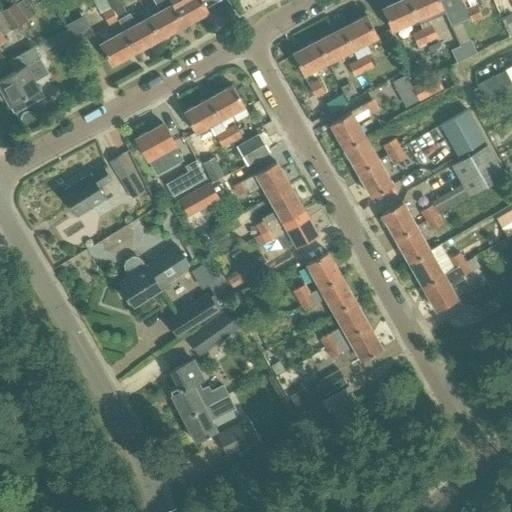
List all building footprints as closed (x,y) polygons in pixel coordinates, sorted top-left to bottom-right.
[(0,9),(0,41),(4,39),(1,35),(34,13),(25,0),(21,0),(15,4),(13,2),(0,9)] [(134,52),(158,39),(146,17),(133,24),(127,13),(126,14),(118,0),(104,0),(109,9),(116,20),(122,30),(134,52)] [(167,0),(170,4),(182,25),(207,11),(204,5),(206,4),(208,7),(219,1),(218,0),(167,0)] [(390,29),(416,18),(407,0),(397,0),(380,8),(390,29)] [(438,0),(407,0),(416,18),(419,24),(444,13),(438,0)] [(146,17),(158,39),(182,25),(170,4),(146,17)] [(476,6),(467,10),(472,21),(481,17),(476,6)] [(106,25),(116,20),(109,9),(100,14),(106,25)] [(341,27),(352,48),(377,36),(365,14),(341,27)] [(451,26),(459,46),(470,41),(461,21),(451,26)] [(421,30),(427,43),(437,39),(431,26),(421,30)] [(316,39),(327,61),(352,48),(341,27),(316,39)] [(110,65),(134,52),(122,30),(98,43),(110,65)] [(427,43),(421,30),(412,35),(418,47),(427,43)] [(58,53),(74,47),(69,34),(53,41),(58,53)] [(327,61),(316,39),(290,53),(301,74),(327,61)] [(13,71),(0,78),(0,89),(14,113),(34,102),(38,88),(34,81),(47,73),(32,47),(7,60),(13,71)] [(448,56),(459,88),(483,80),(473,48),(448,56)] [(367,56),(358,60),(363,71),(373,67),(367,56)] [(363,71),(358,60),(348,65),(354,76),(363,71)] [(511,79),(507,69),(477,84),(485,100),(511,86),(511,79)] [(410,73),(414,82),(419,79),(415,71),(410,73)] [(413,89),(420,101),(442,89),(435,76),(413,89)] [(308,85),(312,92),(314,97),(324,92),(318,79),(308,85)] [(207,98),(218,119),(243,106),(231,84),(207,98)] [(218,119),(207,98),(183,111),(195,132),(218,119)] [(377,111),(371,100),(361,106),(367,117),(377,111)] [(456,155),(484,140),(473,121),(467,110),(440,125),(456,155)] [(329,124),(342,149),(364,136),(350,112),(329,124)] [(134,138),(154,174),(180,159),(172,145),(174,144),(161,122),(134,138)] [(234,124),(224,129),(231,142),(241,136),(234,124)] [(222,147),(231,142),(224,129),(215,134),(222,147)] [(236,145),(246,164),(268,152),(258,133),(236,145)] [(364,136),(342,149),(356,173),(378,161),(364,136)] [(384,147),(389,156),(400,149),(395,140),(384,147)] [(468,196),(504,176),(488,147),(452,167),(468,196)] [(400,149),(389,156),(394,165),(405,159),(400,149)] [(109,161),(132,197),(145,189),(122,153),(109,161)] [(188,171),(195,184),(206,178),(195,159),(185,165),(188,171)] [(203,164),(214,184),(223,178),(212,159),(203,164)] [(378,161),(356,173),(370,197),(391,185),(378,161)] [(261,186),(268,198),(289,186),(275,162),(254,173),(232,186),(238,195),(246,190),(248,194),(261,186)] [(60,189),(75,214),(103,197),(96,186),(109,178),(101,166),(89,174),(88,172),(60,189)] [(433,204),(438,213),(468,196),(462,184),(431,201),(433,204)] [(181,201),(189,217),(218,201),(210,185),(181,201)] [(289,186),(268,198),(275,210),(261,218),(262,220),(253,226),(258,235),(260,234),(302,210),(289,186)] [(380,214),(395,240),(416,228),(401,202),(380,214)] [(421,211),(426,220),(438,213),(433,204),(421,211)] [(302,210),(260,234),(265,243),(287,231),(295,246),(316,234),(302,210)] [(511,234),(511,210),(498,218),(508,237),(511,234)] [(438,213),(426,220),(431,229),(443,222),(438,213)] [(395,240),(407,262),(428,250),(416,228),(395,240)] [(205,254),(214,249),(205,233),(196,238),(205,254)] [(177,248),(146,268),(142,262),(138,259),(132,258),(125,262),(123,268),(124,273),(127,278),(118,283),(133,306),(160,289),(157,284),(175,272),(178,274),(186,269),(186,266),(188,264),(177,248)] [(424,284),(442,274),(428,251),(428,250),(407,262),(421,286),(424,284)] [(319,287),(340,276),(326,252),(305,263),(319,287)] [(452,268),(465,261),(460,252),(447,259),(452,268)] [(234,290),(270,270),(262,257),(227,277),(234,290)] [(424,284),(421,286),(434,311),(455,299),(449,287),(464,279),(462,275),(470,270),(465,261),(452,268),(442,274),(424,284)] [(353,300),(340,276),(319,287),(310,292),(298,299),(303,309),(324,297),(332,311),(353,300)] [(298,299),(310,292),(305,284),(293,291),(294,292),(298,299)] [(464,296),(471,307),(488,296),(481,285),(464,296)] [(221,292),(220,291),(214,294),(211,297),(219,309),(228,304),(221,292)] [(166,320),(177,337),(219,309),(211,297),(209,293),(166,320)] [(353,300),(332,311),(341,326),(331,331),(332,332),(319,339),(320,340),(324,348),(367,324),(353,300)] [(213,346),(239,327),(226,310),(201,329),(213,346)] [(381,348),(367,324),(324,348),(330,358),(341,351),(342,351),(352,346),(360,360),(381,348)] [(170,394),(182,417),(227,394),(222,386),(210,392),(207,386),(201,389),(197,382),(202,380),(192,359),(172,370),(181,389),(170,394)] [(271,366),(275,375),(284,370),(279,361),(271,366)] [(345,382),(340,373),(338,370),(317,382),(324,394),(345,382)] [(291,397),(298,409),(311,402),(304,389),(291,397)] [(227,394),(182,417),(194,441),(216,429),(212,420),(234,409),(227,394)] [(216,435),(226,454),(248,444),(249,447),(259,442),(248,420),(216,435)]
